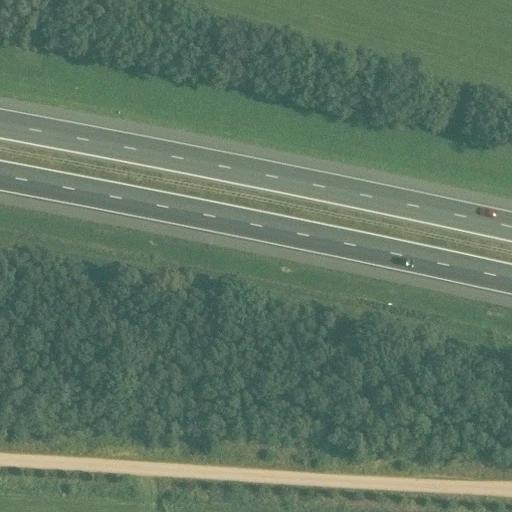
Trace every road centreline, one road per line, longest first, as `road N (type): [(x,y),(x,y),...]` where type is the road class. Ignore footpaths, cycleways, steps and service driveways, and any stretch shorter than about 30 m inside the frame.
road 1 (motorway): [(0,178),(511,285)]
road 2 (motorway): [(511,232),(0,126)]
road 3 (track): [(0,467),(511,493)]
